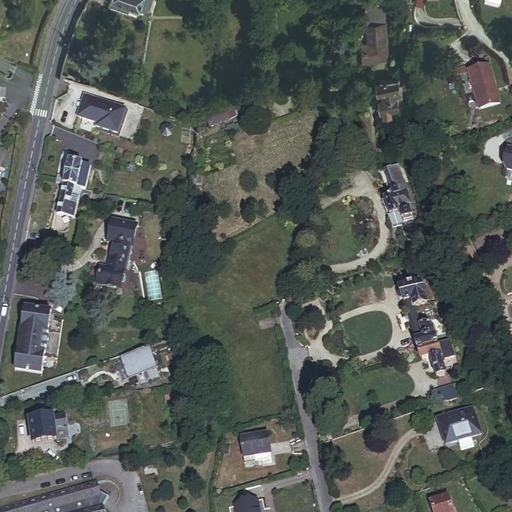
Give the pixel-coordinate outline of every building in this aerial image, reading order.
[(108,0),(111,1),(110,2),(116,4),(115,9),(132,15),(133,9),(141,11),(141,10),(148,13),(152,0),(108,0)] [(370,21),(386,21),(386,5),(370,5),(370,21)] [(386,24),(367,24),(368,42),(368,47),(363,47),(363,59),(386,59),(386,24)] [(502,105),(491,66),(469,72),(469,75),(480,111),(502,105)] [(467,68),(453,71),(455,78),(469,75),(469,72),(467,68)] [(398,78),(379,79),(379,82),(376,83),(377,89),(380,92),(382,92),(383,98),(379,102),(380,108),(382,109),(383,115),(390,114),(389,109),(397,108),(396,105),(400,105),(399,98),(400,98),(399,89),(401,89),(401,85),(399,85),(398,78)] [(125,113),(84,98),(77,119),(97,126),(95,131),(116,138),(125,113)] [(76,101),(71,114),(77,116),(82,103),(76,101)] [(249,102),(205,120),(209,129),(252,111),(249,102)] [(119,139),(128,114),(125,113),(116,138),(119,139)] [(170,136),(171,131),(169,127),(165,125),(160,127),(158,132),(161,137),(165,138),(170,136)] [(428,196),(398,157),(386,166),(403,187),(395,193),(406,206),(404,207),(410,214),(419,206),(420,208),(427,202),(425,198),(428,196)] [(85,191),(90,168),(68,163),(56,215),(74,219),(77,208),(70,207),(74,189),(85,191)] [(202,178),(194,177),(193,184),(201,185),(202,178)] [(135,227),(114,223),(110,243),(115,244),(110,268),(104,267),(101,283),(123,287),(135,227)] [(435,333),(432,322),(430,323),(429,321),(421,324),(415,305),(428,301),(421,279),(400,287),(405,303),(406,302),(418,340),(417,340),(420,350),(438,345),(434,334),(435,333)] [(160,306),(162,315),(170,314),(169,305),(160,306)] [(43,374),(53,314),(25,309),(22,328),(32,330),(31,336),(26,336),(25,343),(30,343),(28,352),(18,350),(15,369),(43,374)] [(31,336),(32,330),(22,328),(18,350),(28,352),(30,343),(25,343),(26,336),(31,336)] [(438,345),(420,350),(423,360),(431,358),(433,363),(434,362),(438,376),(447,373),(444,363),(446,362),(446,360),(456,356),(451,340),(438,345)] [(128,380),(159,369),(151,347),(120,358),(128,380)] [(210,375),(209,367),(200,369),(201,376),(210,375)] [(443,401),(459,396),(456,386),(446,390),(445,391),(440,393),(443,401)] [(177,400),(175,390),(164,392),(166,402),(177,400)] [(485,427),(477,403),(444,413),(451,437),(463,433),(465,442),(469,444),(473,442),(475,439),(473,430),(485,427)] [(56,440),(53,417),(52,417),(51,415),(43,416),(44,419),(39,420),(38,416),(31,417),(31,421),(30,421),(33,443),(56,440)] [(267,431),(240,436),(244,457),(271,452),(267,431)] [(271,452),(244,457),(244,462),(272,458),(271,452)] [(234,473),(224,475),(225,482),(236,480),(234,473)] [(108,511),(105,499),(108,496),(110,491),(102,486),(99,475),(0,500),(0,505),(1,511),(108,511)] [(453,511),(448,496),(430,502),(433,511),(453,511)]
